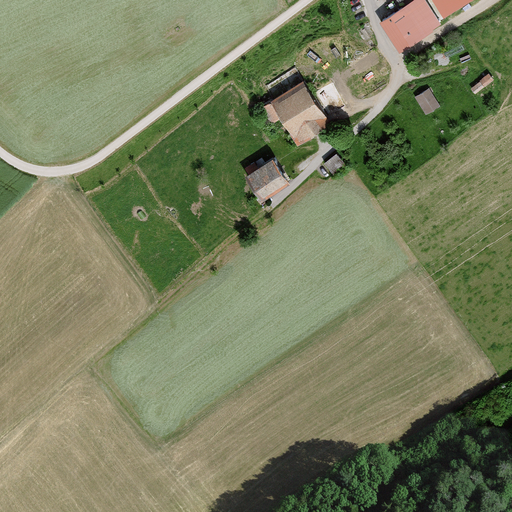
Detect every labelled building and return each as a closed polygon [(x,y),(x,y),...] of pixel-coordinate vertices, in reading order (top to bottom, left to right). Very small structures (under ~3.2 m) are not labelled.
[(440,26),(423,0),(413,0),(381,20),(400,51),(440,26)] [(475,89),(494,77),(490,71),(471,83),(475,89)] [(302,78),(258,108),(278,139),(287,132),(296,145),(322,128),(318,121),(327,116),(302,78)] [(427,88),(412,97),(423,115),(438,106),(427,88)] [(324,158),(333,170),(345,161),(336,149),(324,158)] [(271,159),(245,174),(260,200),(286,185),(271,159)]
